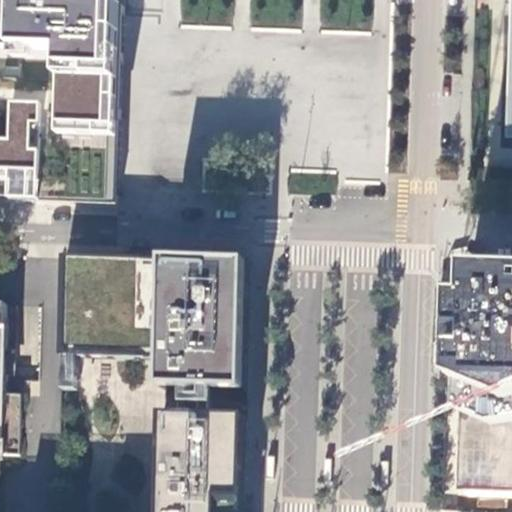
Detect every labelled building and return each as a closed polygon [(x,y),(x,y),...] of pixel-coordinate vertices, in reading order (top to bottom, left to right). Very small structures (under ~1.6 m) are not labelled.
[(0,0),(0,202),(21,203),(60,205),(111,206),(113,160),(114,111),(117,0),(0,0)] [(80,258),(71,258),(68,353),(165,356),(164,390),(249,393),(250,352),(251,315),(253,264),(238,263),(202,262),(168,261),(149,260),(110,259),(96,259),(80,258)] [(511,272),(481,271),(475,498),(511,499),(511,272)] [(0,455),(21,457),(23,395),(2,395),(2,381),(6,381),(6,349),(3,349),(3,322),(7,322),(7,306),(0,305),(0,455)] [(248,417),(163,415),(160,511),(245,511),(246,504),(247,471),(248,427),(248,417)]
